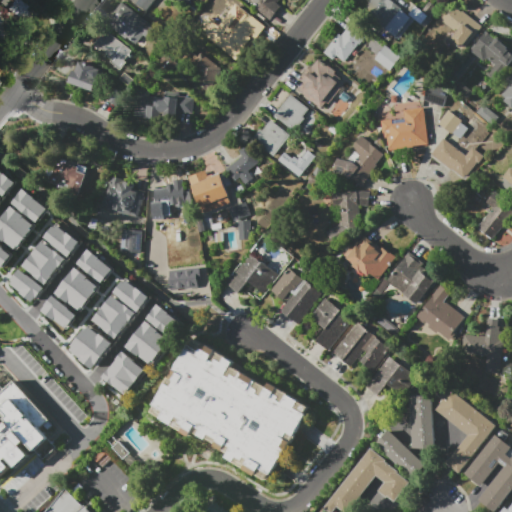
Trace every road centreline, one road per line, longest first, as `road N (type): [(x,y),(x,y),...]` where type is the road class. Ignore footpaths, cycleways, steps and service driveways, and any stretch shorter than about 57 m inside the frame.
road 1 (residential): [(157,511),(190,482),(205,479),(262,508),(290,510),(351,436),(348,405),(242,328)]
road 2 (residential): [(19,90),(49,112),(135,147),(164,152),(196,144),(233,116),(325,0)]
road 3 (residential): [(89,0),(0,111)]
road 4 (residential): [(511,255),(481,264),(411,208)]
